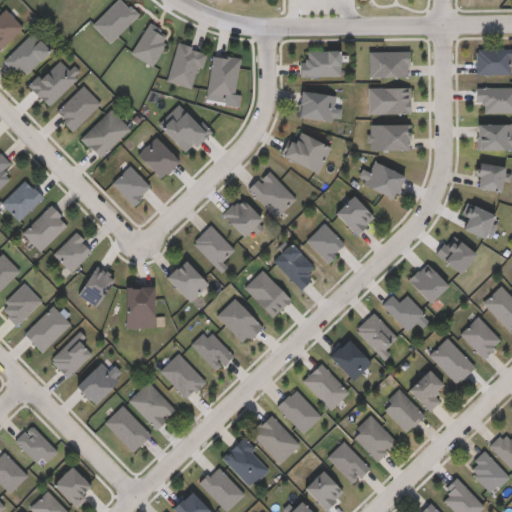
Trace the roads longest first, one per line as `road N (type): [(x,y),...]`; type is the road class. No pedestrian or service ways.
road 1 (residential): [(442,29),(446,169),(429,209),(122,511)]
road 2 (tertiary): [(511,26),(266,27),(225,23),(177,0)]
road 3 (residential): [(266,27),(271,107),(264,125),(229,168),(140,246)]
road 4 (residential): [(140,246),(0,105)]
road 5 (residential): [(0,357),(139,496)]
road 6 (residential): [(371,511),(511,377)]
